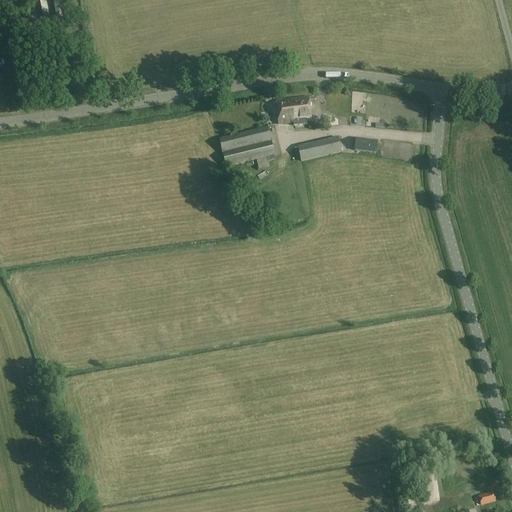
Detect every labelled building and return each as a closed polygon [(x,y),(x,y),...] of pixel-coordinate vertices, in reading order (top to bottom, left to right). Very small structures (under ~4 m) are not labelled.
[(48,0),(36,0),(43,27),(54,25),(48,0)] [(261,94),(262,110),(264,110),(265,118),(271,118),(271,94),(261,94)] [(307,98),(290,100),(275,102),(278,126),(310,121),(307,98)] [(274,156),(267,128),(218,140),(225,168),(256,161),(267,158),(274,156)] [(341,152),(337,138),(297,147),(301,162),(341,152)] [(355,139),(353,151),(375,154),(376,142),(355,139)] [(269,167),(268,162),(267,158),(256,161),(258,169),(269,167)] [(491,496),(488,487),(477,491),(479,499),(491,496)]
